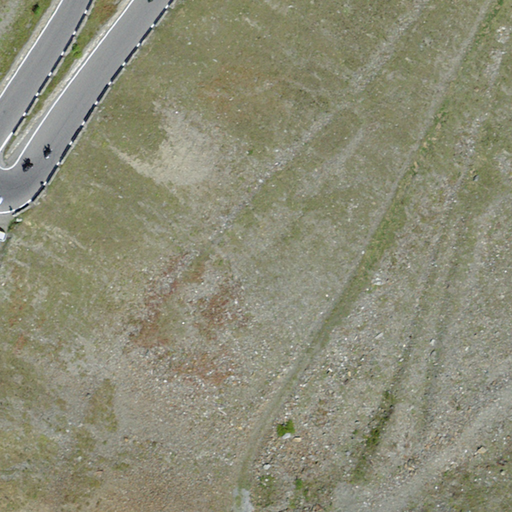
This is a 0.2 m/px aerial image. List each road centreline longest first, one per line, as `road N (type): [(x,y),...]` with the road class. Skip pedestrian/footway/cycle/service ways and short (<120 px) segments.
road 1 (secondary): [(152,0),(25,175),(0,189)]
road 2 (secondary): [(0,123),(76,0)]
